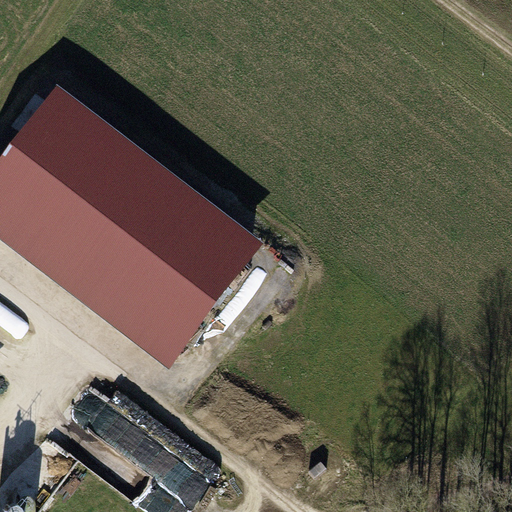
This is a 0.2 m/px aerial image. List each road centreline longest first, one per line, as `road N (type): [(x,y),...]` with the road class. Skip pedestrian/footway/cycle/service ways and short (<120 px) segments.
road 1 (track): [(310,511),(0,281)]
road 2 (track): [(511,482),(392,511)]
